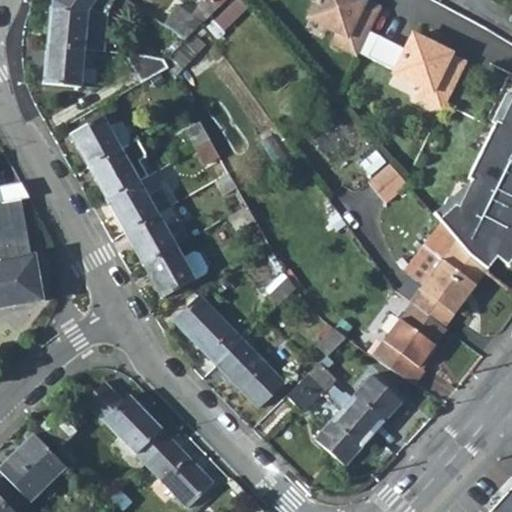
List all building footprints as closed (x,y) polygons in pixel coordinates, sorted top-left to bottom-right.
[(184,44),(186,43),(188,41),(192,38),(197,32),(203,27),(203,26),(205,24),(212,18),(221,9),(207,0),(201,0),(189,18),(178,10),(163,30),(184,44)] [(207,0),(221,9),(229,0),(207,0)] [(225,25),(250,5),(246,0),(237,0),(218,16),(225,25)] [(354,52),(379,8),(364,0),(316,0),(310,11),(337,26),(330,39),(354,52)] [(48,47),(86,51),(99,52),(103,15),(51,9),(48,47)] [(156,25),(144,43),(166,58),(168,57),(174,52),(180,48),(184,44),(163,30),(156,25)] [(415,93),(439,106),(464,62),(449,54),(452,50),(416,29),(395,65),(422,80),(415,93)] [(48,47),(44,83),(82,87),(86,51),(48,47)] [(167,65),(163,59),(126,55),(141,80),(167,65)] [(452,198),(432,220),(436,225),(452,244),(485,268),(494,255),(506,263),(511,253),(511,243),(509,242),(511,237),(511,95),(499,119),(496,117),(466,172),(469,174),(456,200),(452,198)] [(86,166),(119,147),(101,116),(68,134),(86,166)] [(199,121),(183,129),(194,148),(209,139),(199,121)] [(86,166),(105,199),(137,180),(147,175),(139,161),(148,156),(137,137),(119,147),(86,166)] [(204,164),(219,155),(209,139),(194,148),(204,164)] [(383,201),(402,185),(385,165),(366,181),(383,201)] [(214,179),(222,194),(236,186),(228,171),(214,179)] [(123,231),(156,212),(170,204),(161,189),(147,196),(137,180),(105,199),(123,231)] [(227,215),(236,228),(254,218),(246,204),(227,215)] [(123,231),(142,263),(185,238),(192,235),(180,216),(163,225),(156,212),(123,231)] [(451,316),(485,268),(452,244),(436,225),(419,248),(423,251),(438,262),(419,288),(417,292),(451,316)] [(185,238),(142,263),(161,296),(203,270),(204,263),(197,251),(192,249),(185,238)] [(438,262),(423,251),(404,278),(419,288),(438,262)] [(0,305),(40,298),(33,252),(0,258),(0,305)] [(288,274),(268,294),(278,305),(296,287),(295,286),(291,280),(289,278),(288,274)] [(451,316),(417,292),(410,302),(412,303),(444,327),(451,316)] [(243,338),(200,293),(174,320),(217,364),(243,338)] [(444,327),(412,303),(374,355),(416,383),(425,370),(420,366),(446,328),(444,327)] [(334,327),(316,344),(326,356),(347,336),(340,331),(336,329),(334,327)] [(259,407),(285,382),(243,338),(217,364),(259,407)] [(331,382),(335,378),(319,363),(309,373),(325,388),(331,382)] [(287,393),(303,410),(325,388),(309,373),(287,393)] [(343,405),(374,433),(402,402),(371,374),(349,398),(343,405)] [(102,380),(82,399),(143,462),(169,437),(127,393),(121,400),(102,380)] [(343,405),(349,398),(331,382),(325,388),(343,405)] [(343,405),(314,436),(345,464),(374,433),(343,405)] [(61,441),(62,442),(77,428),(57,407),(42,422),(61,441)] [(63,465),(31,432),(0,463),(0,467),(29,497),(63,465)] [(212,481),(169,437),(143,462),(187,507),(212,481)] [(511,511),(511,489),(490,511),(511,511)] [(13,511),(0,498),(0,511),(13,511)]
